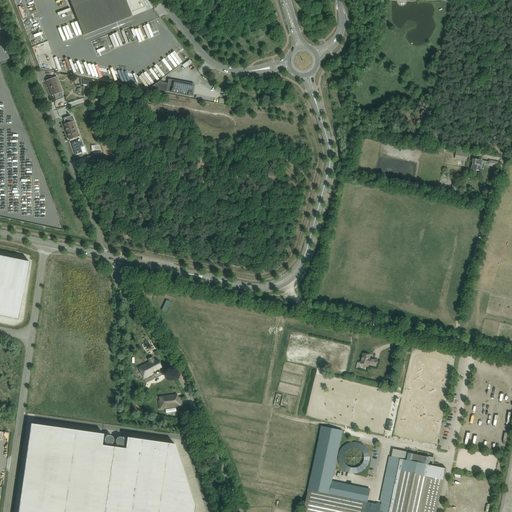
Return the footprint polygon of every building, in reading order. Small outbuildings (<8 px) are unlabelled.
[(69,0),(83,35),(132,16),(125,0),(69,0)] [(56,76),(54,77),(46,81),(51,96),(54,95),(56,101),(63,98),(61,92),(62,92),(56,76)] [(192,96),(194,84),(168,79),(167,84),(166,91),(192,96)] [(151,87),(151,89),(166,91),(167,84),(158,82),(151,87)] [(71,116),(63,118),(65,124),(64,124),(69,140),(77,137),(74,129),(76,129),(75,124),(74,124),(73,121),(71,117),(71,116)] [(78,141),(71,143),(75,155),(82,152),(82,153),(86,152),(84,146),(83,147),(81,141),(80,141),(80,140),(79,139),(78,140),(78,141)] [(468,152),(457,150),(455,158),(467,160),(468,152)] [(480,171),(481,168),(484,168),(485,165),(497,167),(498,163),(485,161),(482,161),(482,158),(479,158),(478,159),(478,160),(473,159),(472,169),(476,170),(480,171)] [(0,312),(21,317),(29,258),(0,252),(0,312)] [(361,364),(368,366),(368,365),(376,366),(378,360),(372,359),(371,360),(369,359),(370,355),(363,354),(361,364)] [(152,357),(148,359),(149,362),(138,367),(144,379),(153,374),(152,372),(161,367),(157,359),(154,361),(152,357)] [(158,401),(159,409),(182,406),(180,397),(177,398),(177,394),(160,397),(161,401),(158,401)] [(104,511),(114,447),(102,445),(104,434),(31,424),(18,511),(104,511)] [(308,490),(332,495),(335,482),(332,481),(343,430),(321,426),(308,490)] [(104,511),(193,511),(194,506),(175,444),(127,437),(125,448),(114,447),(104,511)] [(391,457),(386,482),(381,505),(379,511),(434,511),(440,482),(443,468),(438,467),(433,466),(431,465),(428,465),(429,462),(407,457),(407,460),(402,459),(396,458),(391,457)] [(370,489),(335,482),(332,495),(367,502),(370,489)] [(308,490),(303,511),(379,511),(381,505),(367,502),(332,495),(308,490)]
